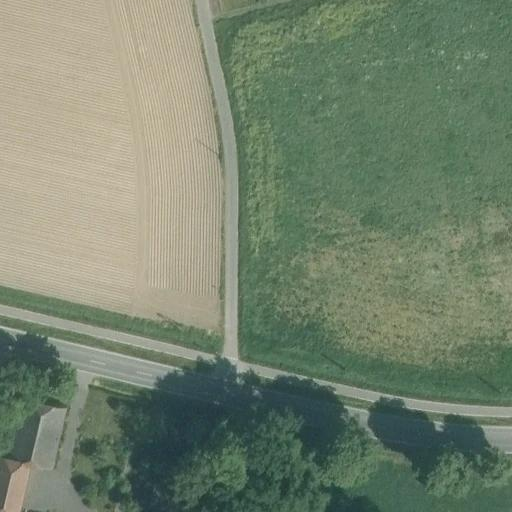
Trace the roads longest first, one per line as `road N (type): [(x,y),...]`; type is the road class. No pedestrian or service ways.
road 1 (unclassified): [(200,0),(229,144),(225,393)]
road 2 (secondary): [(511,439),(347,423),(268,404)]
road 3 (secondary): [(225,393),(0,338)]
road 4 (unclassified): [(208,511),(268,404)]
